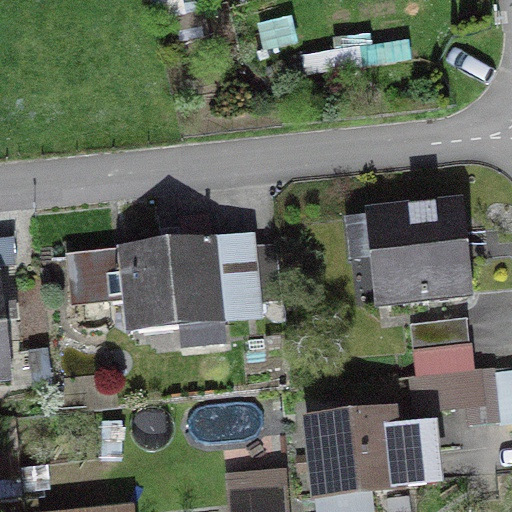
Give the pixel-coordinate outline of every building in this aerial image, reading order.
[(452,208),(375,216),(384,306),(461,298),(452,208)] [(71,307),(124,301),(126,324),(181,318),(184,348),(219,344),(209,244),(119,253),(119,256),(66,261),(71,307)] [(251,307),(279,305),(274,248),(245,251),(251,307)] [(0,381),(8,380),(0,305),(0,381)] [(407,331),(410,360),(467,354),(464,325),(407,331)] [(461,378),(466,430),(495,427),(490,375),(461,378)] [(358,425),(310,430),(317,511),(369,511),(368,496),(393,493),(385,422),(358,425)]
